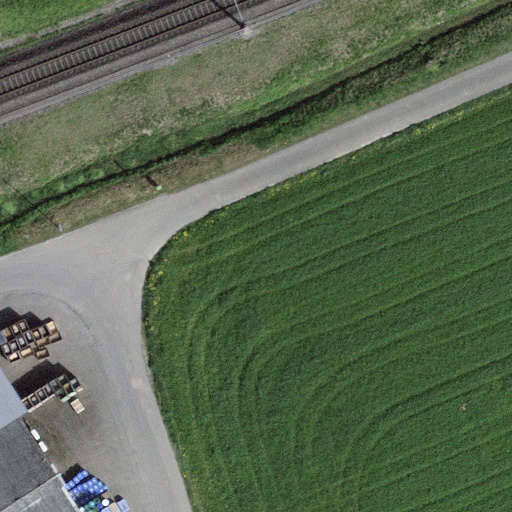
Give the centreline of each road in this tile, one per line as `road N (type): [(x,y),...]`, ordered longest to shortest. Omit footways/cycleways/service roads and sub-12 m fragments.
road 1 (track): [(81,250),(511,68)]
road 2 (residential): [(170,511),(81,250),(0,280)]
